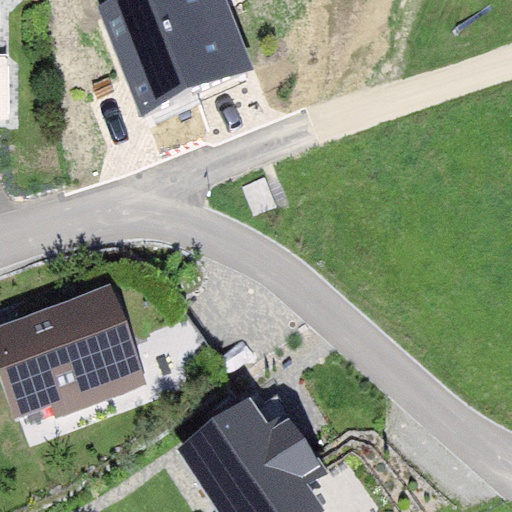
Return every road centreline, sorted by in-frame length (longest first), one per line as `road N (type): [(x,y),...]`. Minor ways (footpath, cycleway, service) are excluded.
road 1 (track): [(511,459),(461,428),(283,270),(234,241),(129,204)]
road 2 (track): [(129,204),(396,93),(511,60)]
road 3 (residential): [(129,204),(0,243)]
